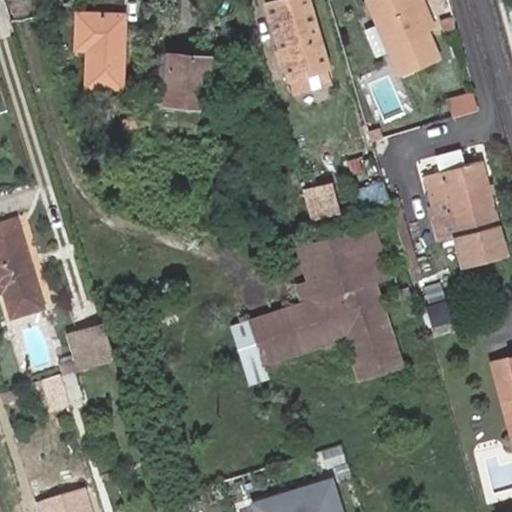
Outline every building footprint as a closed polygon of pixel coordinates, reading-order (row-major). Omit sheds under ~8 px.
[(325,62),(307,0),(264,0),(286,72),(325,62)] [(418,2),(421,0),(367,0),(398,73),(439,55),(427,25),(418,2)] [(433,22),(423,0),(421,0),(418,2),(427,25),(433,22)] [(121,83),(125,11),(77,8),(75,43),(88,44),(87,81),(121,83)] [(152,101),(162,102),(168,53),(158,52),(152,101)] [(168,53),(162,102),(203,106),(206,56),(168,53)] [(206,56),(203,106),(210,107),(215,57),(206,56)] [(325,62),(286,72),(289,85),(328,75),(325,62)] [(451,94),(453,110),(477,106),(475,90),(451,94)] [(488,190),(486,182),(479,158),(418,176),(427,206),(441,203),(450,236),(498,223),(488,190)] [(384,179),(359,185),(363,201),(388,195),(384,179)] [(299,189),(309,222),(335,214),(326,181),(299,189)] [(45,306),(16,219),(0,223),(0,295),(5,294),(12,317),(45,306)] [(369,314),(380,311),(370,277),(387,273),(372,220),(299,240),(304,254),(365,237),(372,259),(311,276),(295,280),(300,298),(359,280),(369,314)] [(365,237),(304,254),(311,276),(372,259),(365,237)] [(395,361),(380,311),(369,314),(359,280),(300,298),(246,313),(257,350),(295,338),(296,343),(339,332),(351,373),(395,361)] [(257,350),(246,313),(228,318),(244,372),(262,368),(258,354),(257,350)] [(112,354),(104,325),(79,332),(76,333),(87,368),(90,366),(114,360),(113,355),(112,354)] [(79,370),(87,368),(76,333),(69,335),(79,370)] [(258,354),(296,343),(295,338),(257,350),(258,354)] [(511,354),(491,360),(501,397),(511,393),(511,354)] [(76,371),(60,376),(67,398),(83,393),(76,371)] [(511,393),(501,397),(511,437),(511,393)] [(22,458),(31,486),(46,481),(36,452),(22,458)] [(346,511),(333,470),(247,498),(251,511),(346,511)] [(88,511),(85,501),(51,511),(88,511)]
